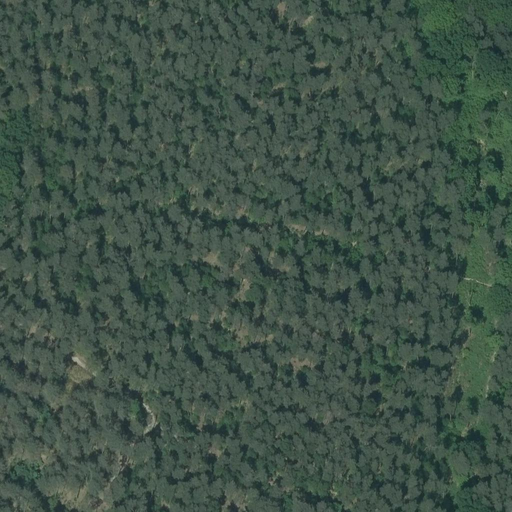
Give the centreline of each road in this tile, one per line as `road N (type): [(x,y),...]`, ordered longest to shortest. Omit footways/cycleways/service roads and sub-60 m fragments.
road 1 (track): [(494,287),(467,511)]
road 2 (track): [(511,165),(494,287)]
